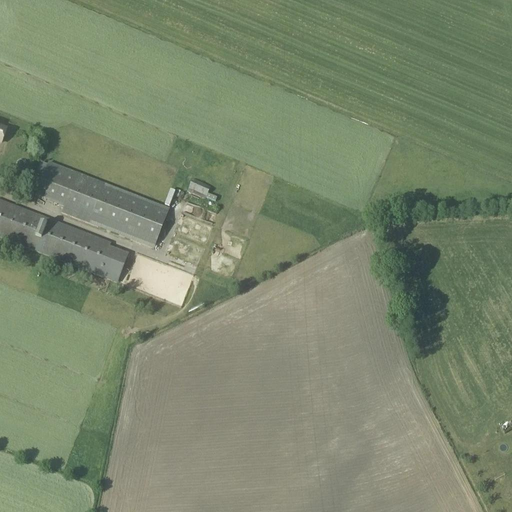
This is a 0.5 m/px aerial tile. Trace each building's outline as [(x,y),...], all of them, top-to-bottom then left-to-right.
[(169,210),(48,163),(35,197),(64,208),(61,214),(153,249),(169,210)] [(192,180),(187,192),(205,200),(210,188),(192,180)] [(110,247),(111,244),(0,200),(0,238),(117,284),(129,255),(110,247)] [(177,200),(175,207),(211,221),(213,214),(177,200)] [(167,257),(165,265),(191,272),(193,263),(167,257)]
